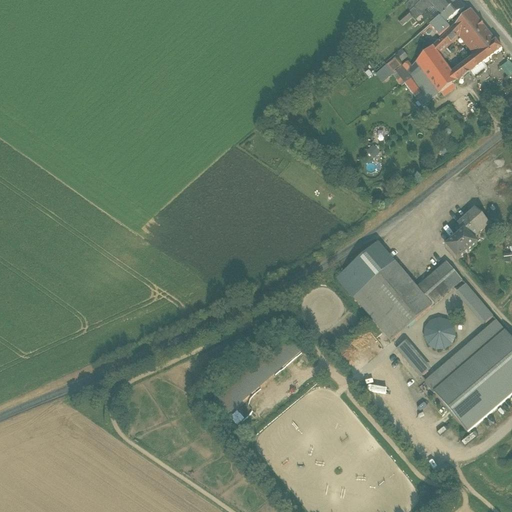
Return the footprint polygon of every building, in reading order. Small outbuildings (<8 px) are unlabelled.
[(408,0),(404,4),(409,11),(414,7),(413,7),(419,1),(418,0),(408,0)] [(431,3),(441,15),(449,8),(442,0),(420,0),(419,1),(413,7),(414,7),(419,14),(425,8),(431,3)] [(458,0),(442,0),(449,8),(441,15),(439,17),(440,18),(441,19),(445,15),(449,19),(454,15),(464,7),(458,0)] [(439,17),(441,15),(431,3),(425,8),(435,20),(439,17)] [(409,11),(414,18),(419,14),(414,7),(409,11)] [(470,9),(432,47),(438,54),(445,47),(450,42),(460,32),(466,41),(483,25),(470,9)] [(407,12),(398,20),(403,25),(412,18),(407,12)] [(449,27),(441,19),(440,18),(431,26),(440,35),(449,27)] [(469,59),(476,68),(483,62),(502,49),(495,41),(483,25),(466,41),(477,54),(469,59)] [(432,47),(415,64),(438,95),(457,81),(451,73),(442,61),(438,54),(432,47)] [(445,47),(438,54),(442,61),(451,52),(445,47)] [(403,50),(396,55),(402,62),(408,57),(403,50)] [(396,72),(403,66),(396,57),(386,65),(394,74),(396,72)] [(469,59),(463,64),(470,72),(471,71),(476,68),(469,59)] [(511,74),(511,64),(509,60),(500,67),(508,77),(511,74)] [(403,66),(408,71),(412,67),(407,62),(403,66)] [(483,62),(476,68),(471,71),(474,76),(487,67),(483,62)] [(407,71),(410,75),(422,91),(414,97),(422,107),(438,95),(415,64),(412,67),(408,71),(407,71)] [(463,64),(457,68),(463,77),(470,72),(463,64)] [(394,74),(386,65),(375,75),(382,83),(392,74),(394,74)] [(396,72),(400,77),(407,71),(403,66),(396,72)] [(457,68),(451,73),(457,81),(463,77),(457,68)] [(410,75),(407,71),(400,77),(402,81),(410,75)] [(400,77),(396,72),(394,74),(392,74),(401,87),(405,84),(402,81),(400,77)] [(405,84),(414,97),(422,91),(410,75),(402,81),(405,84)] [(380,153),(373,146),(366,152),(374,159),(380,153)] [(439,152),(443,157),(450,152),(446,147),(439,152)] [(455,229),(460,234),(464,231),(472,239),(488,225),(475,210),(458,225),(459,226),(455,229)] [(410,248),(422,238),(406,219),(395,228),(406,240),(404,241),(410,248)] [(477,245),(472,239),(464,231),(460,234),(445,247),(458,262),(477,245)] [(391,341),(432,307),(417,288),(378,243),(337,277),(391,341)] [(447,263),(417,288),(432,307),(462,281),(447,263)] [(458,291),(486,324),(493,318),(466,285),(458,291)] [(428,345),(435,350),(444,350),(451,345),(455,337),(453,328),(448,322),(439,320),(431,322),(425,329),(424,338),(428,345)] [(425,382),(434,393),(505,332),(496,322),(425,382)] [(511,394),(511,340),(505,332),(434,393),(467,433),(511,394)] [(213,402),(226,417),(302,352),(290,337),(213,402)] [(397,349),(421,378),(428,372),(404,343),(397,349)]
